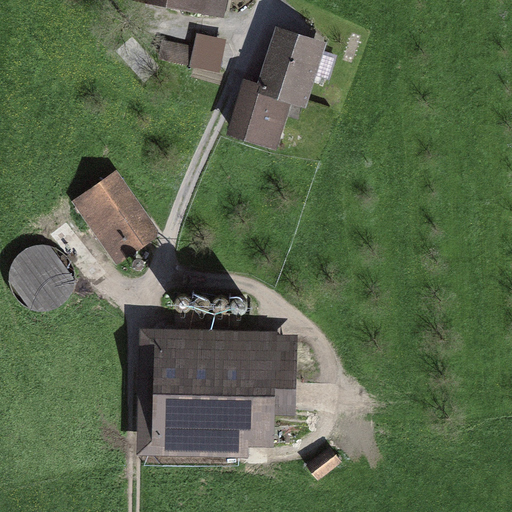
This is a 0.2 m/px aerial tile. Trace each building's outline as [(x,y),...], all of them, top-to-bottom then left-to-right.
[(129,0),(130,0),(222,20),(226,0),(129,0)] [(222,67),(228,33),(196,28),(190,62),(222,67)] [(326,46),(276,31),(258,88),(245,84),(229,136),(279,152),(294,104),(306,108),(326,46)] [(162,44),(160,56),(183,59),(184,47),(162,44)] [(118,180),(77,207),(120,270),(160,243),(118,180)] [(40,290),(67,276),(47,239),(9,259),(17,274),(29,268),(40,290)] [(295,336),(145,334),(143,460),(273,462),(274,418),(294,419),(295,336)] [(319,475),(345,459),(338,447),(312,463),(319,475)]
